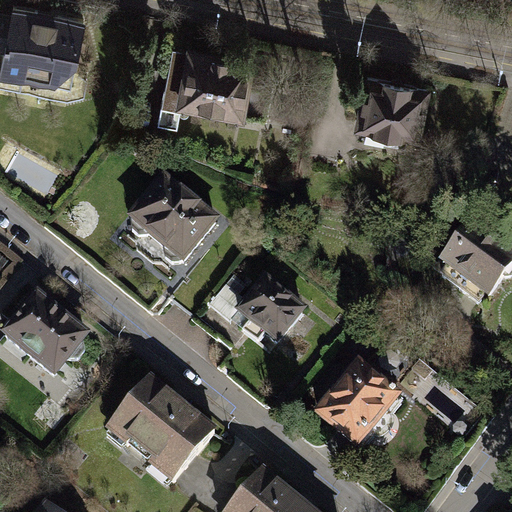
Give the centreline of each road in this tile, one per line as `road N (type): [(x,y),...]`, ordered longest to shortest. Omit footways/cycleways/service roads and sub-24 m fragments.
road 1 (residential): [(0,216),(366,511)]
road 2 (tertiary): [(269,0),(511,47)]
